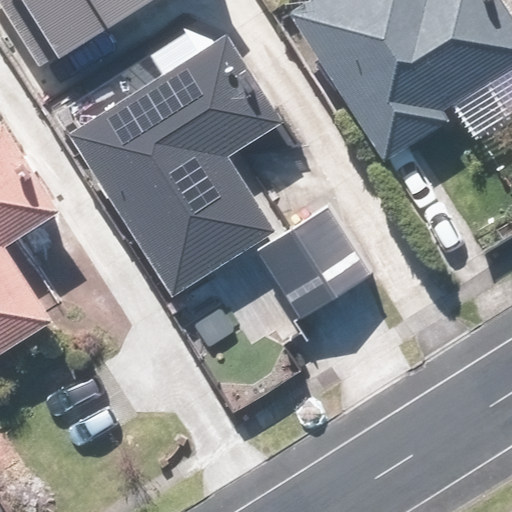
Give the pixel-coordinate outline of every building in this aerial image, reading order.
[(148,0),(6,0),(46,63),(148,0)] [(308,0),(297,7),(390,158),(457,118),(448,104),(511,65),(511,6),(508,0),(308,0)] [(235,29),(76,128),(177,292),(282,229),(235,154),(293,117),(235,29)] [(12,118),(0,126),(0,351),(61,314),(15,239),(67,207),(12,118)] [(281,230),(261,243),(306,317),(379,272),(334,198),(281,230)]
